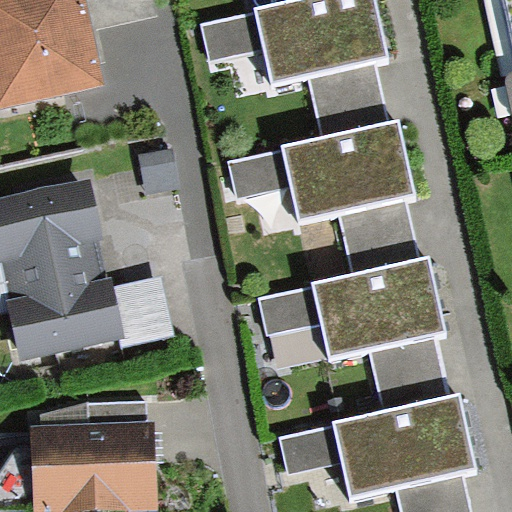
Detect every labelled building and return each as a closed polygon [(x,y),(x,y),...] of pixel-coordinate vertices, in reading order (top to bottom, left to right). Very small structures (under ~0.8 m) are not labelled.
[(67,0),(54,0),(0,11),(0,111),(86,94),(67,0)] [(114,0),(121,29),(165,19),(161,0),(114,0)] [(393,78),(374,0),(346,0),(244,25),(264,109),(393,78)] [(511,0),(488,0),(509,113),(511,112),(511,0)] [(395,131),(272,159),(292,245),(415,216),(395,131)] [(0,311),(0,317),(11,371),(114,350),(102,290),(76,295),(68,256),(93,251),(82,198),(0,214),(0,270),(12,268),(21,308),(0,311)] [(449,347),(427,264),(304,296),(325,379),(449,347)] [(456,401),(319,434),(337,511),(359,511),(476,484),(456,401)] [(143,509),(143,419),(30,419),(30,509),(143,509)]
